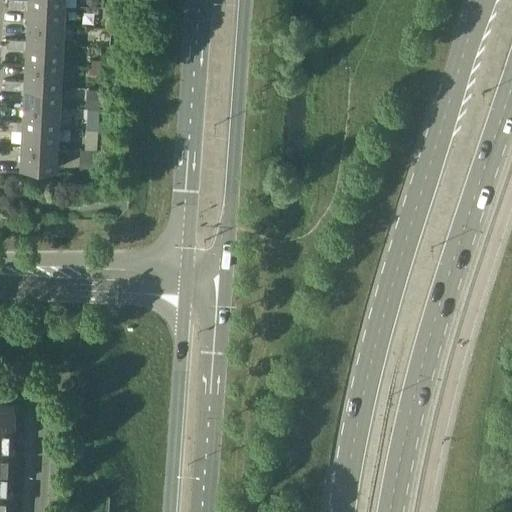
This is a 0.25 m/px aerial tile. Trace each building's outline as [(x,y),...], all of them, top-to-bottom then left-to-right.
[(29,3),(28,8),(28,23),(63,25),(64,5),(29,3)] [(28,23),(27,40),(27,44),(62,46),(63,25),(28,23)] [(7,47),(17,48),(17,40),(8,39),(7,47)] [(26,64),(61,66),(62,46),(27,44),(26,48),(26,64)] [(92,68),(101,68),(101,60),(92,60),(92,68)] [(60,86),(61,66),(26,64),(25,81),(25,85),(60,86)] [(5,88),(15,89),(15,80),(6,80),(5,88)] [(24,105),(59,107),(60,86),(25,85),(24,89),(24,105)] [(87,88),(86,109),(99,109),(100,89),(87,88)] [(58,127),(59,107),(24,105),(23,121),(22,125),(58,127)] [(3,129),(13,129),(13,121),(4,121),(3,129)] [(22,125),(22,130),(21,146),(57,147),(58,127),(22,125)] [(57,147),(21,146),(20,167),(56,169),(57,147)] [(96,166),(86,166),(85,174),(96,175),(96,166)] [(0,427),(14,428),(15,406),(0,405),(0,427)] [(0,427),(0,448),(13,450),(14,428),(0,427)] [(0,470),(12,471),(13,450),(0,448),(0,470)] [(0,470),(0,492),(11,493),(12,471),(0,470)] [(0,511),(9,511),(11,493),(0,492),(0,511)]
